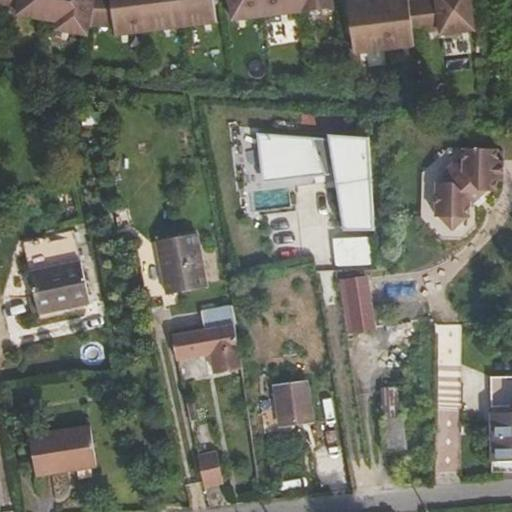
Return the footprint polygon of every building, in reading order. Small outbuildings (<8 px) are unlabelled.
[(0,0),(0,6),(12,9),(10,13),(51,21),(50,29),(80,34),(82,24),(86,0),(0,0)] [(107,25),(104,0),(86,0),(82,24),(107,25)] [(209,22),(206,0),(104,0),(107,25),(109,34),(209,22)] [(327,8),(325,0),(222,0),(225,20),(327,8)] [(401,0),(359,0),(341,2),(347,54),(407,46),(406,34),(402,1),(401,0)] [(411,0),(408,0),(402,1),(406,34),(415,33),(411,0)] [(463,0),(411,0),(415,33),(433,30),(434,35),(467,31),(463,0)] [(380,221),(374,129),(261,124),(270,173),(343,166),(352,222),(380,221)] [(488,145),(455,146),(455,161),(445,162),(437,162),(437,170),(437,180),(430,180),(430,216),(434,215),(448,228),(460,215),(464,215),(464,203),(479,187),(489,187),(489,176),(495,176),(494,156),(488,156),(488,145)] [(191,223),(150,232),(161,285),(201,277),(191,223)] [(28,272),(36,311),(86,301),(78,262),(28,272)] [(353,321),(373,318),(366,267),(345,270),(353,321)] [(222,313),(226,312),(222,294),(193,300),(197,319),(222,313)] [(222,313),(226,335),(231,334),(226,312),(222,313)] [(165,326),(170,348),(226,335),(222,313),(197,319),(165,326)] [(110,358),(88,362),(90,376),(114,373),(110,358)] [(511,399),(511,361),(489,361),(489,393),(509,394),(509,400),(511,399)] [(295,379),(266,384),(275,431),(305,426),(295,379)] [(511,399),(509,400),(489,400),(489,459),(511,459),(511,399)] [(398,412),(380,413),(383,444),(401,442),(398,412)] [(27,433),(27,469),(88,469),(88,432),(27,433)] [(192,445),(199,478),(220,474),(212,441),(192,445)]
